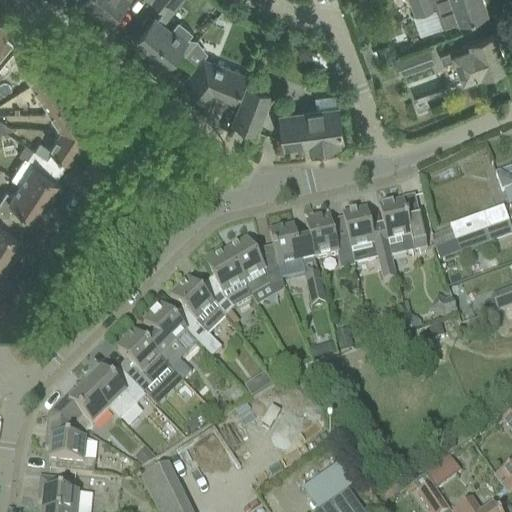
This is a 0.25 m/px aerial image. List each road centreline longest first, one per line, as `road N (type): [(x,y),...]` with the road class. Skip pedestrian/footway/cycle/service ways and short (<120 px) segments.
road 1 (residential): [(13,397),(189,226),(261,190)]
road 2 (residential): [(0,337),(152,99)]
road 3 (residential): [(386,164),(337,21),(264,0)]
road 4 (residential): [(152,99),(27,0)]
road 5 (residential): [(261,190),(152,99)]
road 6 (residential): [(386,164),(511,113)]
road 7 (residential): [(261,190),(386,164)]
